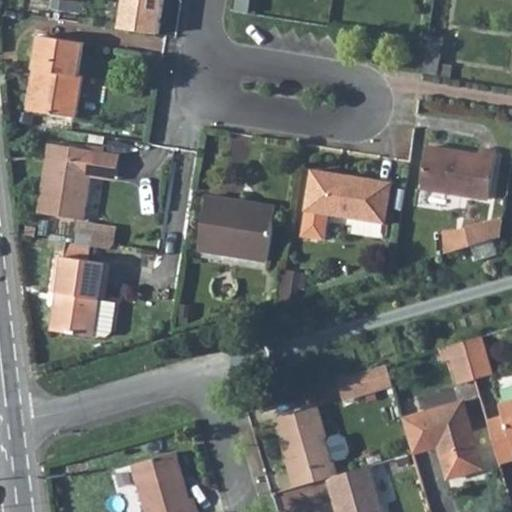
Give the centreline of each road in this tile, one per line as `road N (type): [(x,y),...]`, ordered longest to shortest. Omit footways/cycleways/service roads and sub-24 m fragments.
road 1 (track): [(179,384),(511,280)]
road 2 (residential): [(0,430),(179,384),(227,409),(255,511)]
road 3 (residential): [(201,54),(197,84),(210,100),(347,123),(367,115),(369,97),(355,81)]
road 4 (residential): [(355,81),(201,54)]
